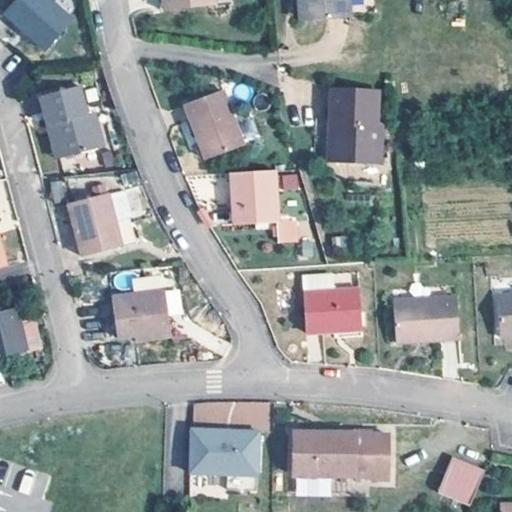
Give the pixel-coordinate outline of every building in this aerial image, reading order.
[(67,19),(45,0),(10,0),(0,12),(0,16),(39,52),(67,19)] [(146,0),(149,12),(161,11),(159,0),(146,0)] [(213,4),(212,0),(159,0),(161,11),(213,4)] [(305,19),(302,0),(295,0),(298,19),(305,19)] [(349,16),(347,0),(302,0),(305,19),(349,16)] [(376,93),(329,90),(328,127),(333,128),(331,164),(378,166),(379,128),(375,128),(376,93)] [(83,121),(75,91),(36,102),(45,132),(53,131),(62,162),(101,151),(89,119),(83,121)] [(241,147),(219,92),(182,107),(203,161),(241,147)] [(96,107),(93,95),(83,97),(86,109),(96,107)] [(62,162),(53,131),(45,132),(55,165),(62,162)] [(112,164),(108,151),(100,153),(103,167),(112,164)] [(275,228),(272,174),(230,177),(233,230),(275,228)] [(116,247),(102,194),(63,204),(77,257),(116,247)] [(295,247),(295,227),(275,228),(276,248),(295,247)] [(170,334),(162,288),(109,298),(116,338),(132,335),(153,331),(155,337),(170,334)] [(168,312),(181,311),(179,289),(166,290),(168,312)] [(359,332),(356,292),(301,295),(304,336),(359,332)] [(511,336),(511,294),(495,295),(497,337),(511,336)] [(457,341),(453,299),(390,303),(392,344),(457,341)] [(0,311),(0,359),(25,352),(20,334),(17,334),(15,325),(17,323),(13,308),(0,311)] [(20,334),(25,352),(40,348),(32,320),(17,323),(15,325),(17,334),(20,334)] [(155,337),(153,331),(132,335),(134,341),(155,337)] [(370,481),(372,436),(369,435),(368,433),(352,433),(351,436),(323,436),(322,478),(366,479),(366,481),(370,481)] [(199,459),(198,434),(188,434),(188,478),(200,478),(199,459)] [(254,435),(198,434),(199,459),(200,478),(223,478),(224,494),(255,494),(254,435)] [(303,477),(303,435),(291,435),(290,477),(303,477)] [(323,436),(303,435),(303,477),(322,478),(323,436)] [(385,435),(372,436),(370,481),(385,481),(385,435)] [(485,472),(452,458),(438,493),(470,507),(485,472)]
